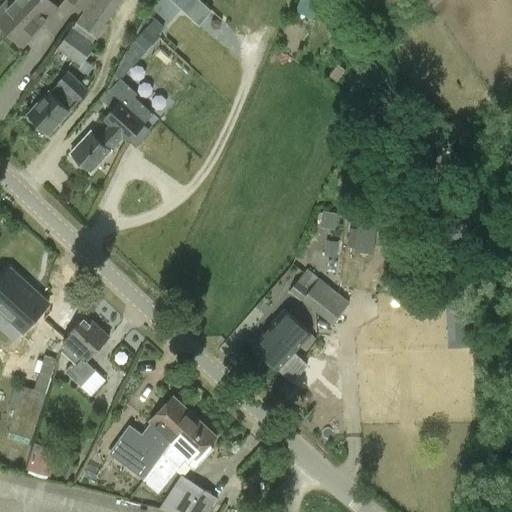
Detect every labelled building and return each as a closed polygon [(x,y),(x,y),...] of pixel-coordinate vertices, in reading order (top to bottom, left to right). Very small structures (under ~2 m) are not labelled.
[(16,0),(0,16),(0,26),(21,46),(56,10),(45,0),(16,0)] [(92,0),(84,12),(58,50),(81,66),(96,45),(93,43),(96,38),(98,39),(109,25),(107,23),(122,0),(92,0)] [(66,0),(84,12),(92,0),(66,0)] [(199,0),(170,0),(198,25),(211,11),(199,0)] [(302,0),(298,9),(318,18),(326,0),(302,0)] [(155,21),(134,44),(141,51),(156,34),(163,27),(155,21)] [(49,135),(70,112),(90,91),(67,70),(27,115),(49,135)] [(90,173),(111,151),(121,140),(127,144),(147,123),(120,100),(101,121),(108,127),(97,139),(90,132),(70,155),(90,173)] [(336,228),(338,212),(324,211),(322,227),(336,228)] [(358,223),(355,252),(373,254),(377,225),(358,223)] [(337,255),(338,241),(326,240),(325,255),(337,255)] [(307,269),(289,292),(301,302),(302,301),(332,324),(350,303),(319,278),(318,279),(307,269)] [(12,271),(0,283),(0,309),(26,333),(50,306),(12,271)] [(470,297),(446,298),(446,310),(454,310),(456,347),(473,346),(470,297)] [(251,346),(278,371),(311,335),(283,310),(251,346)] [(64,341),(61,350),(74,362),(65,371),(68,374),(82,386),(91,396),(106,381),(96,371),(86,361),(108,336),(87,316),(64,341)] [(56,359),(45,355),(43,362),(38,360),(34,371),(39,373),(34,389),(32,388),(18,435),(12,433),(11,439),(29,444),(30,439),(32,440),(56,359)] [(109,454),(144,480),(171,442),(195,417),(173,396),(149,422),(150,422),(141,435),(130,427),(109,454)] [(213,450),(209,446),(217,438),(195,417),(171,442),(144,480),(143,481),(158,493),(184,462),(194,470),(213,450)] [(35,443),(26,470),(50,477),(58,450),(35,443)] [(208,511),(218,499),(181,475),(158,509),(169,511),(208,511)]
